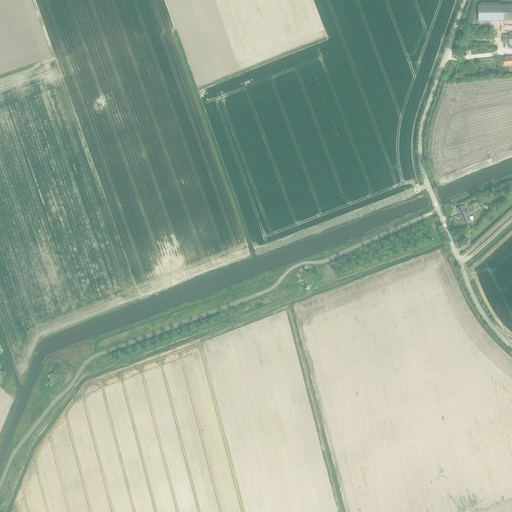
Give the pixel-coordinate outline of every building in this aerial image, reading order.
[(479,20),(503,20),(511,20),(511,4),(479,5),(479,20)] [(511,32),(509,33),(509,35),(503,35),(503,42),(509,43),(509,48),(511,47),(511,32)] [(511,55),(503,57),(504,66),(511,65),(511,64),(511,63),(511,55)] [(464,205),(458,207),(460,213),(458,214),(462,223),(470,220),(468,214),(469,214),(467,210),(466,210),(464,205)] [(308,272),(300,268),(295,276),(306,282),(305,289),(308,290),(316,276),(310,273),(312,271),(311,270),(308,272)] [(51,386),(62,379),(55,368),(55,365),(53,365),(53,372),(48,375),(48,376),(50,379),(49,382),(51,386)]
